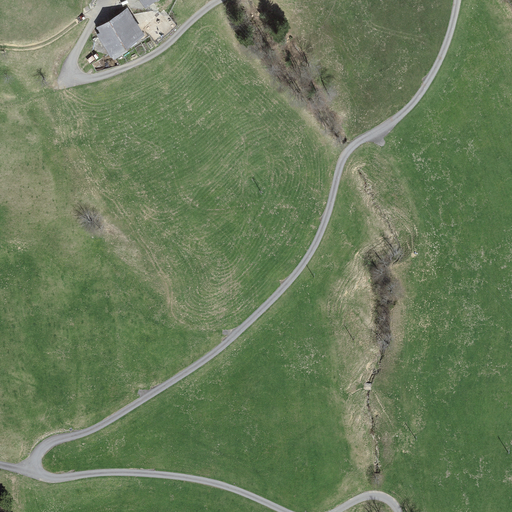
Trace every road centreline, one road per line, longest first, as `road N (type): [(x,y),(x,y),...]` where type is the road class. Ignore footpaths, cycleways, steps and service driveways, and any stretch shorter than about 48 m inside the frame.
road 1 (track): [(288,511),(220,476),(45,474),(27,458),(225,346),(279,292),(312,251),(350,147),(405,111),(431,75),(458,0)]
road 2 (track): [(221,0),(148,57),(102,77),(84,76),(73,57),(92,13),(39,45),(0,47)]
